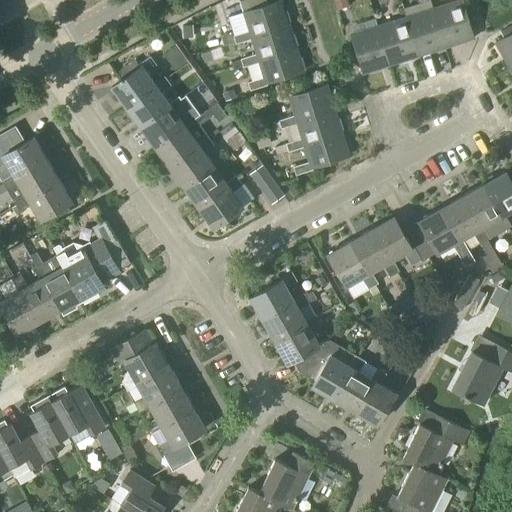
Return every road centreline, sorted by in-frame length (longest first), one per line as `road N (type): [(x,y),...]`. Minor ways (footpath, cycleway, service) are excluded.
road 1 (residential): [(195,276),(40,56)]
road 2 (residential): [(195,276),(396,164)]
road 3 (residential): [(396,164),(479,119),(458,78),(378,105)]
road 4 (residential): [(195,276),(0,386)]
road 5 (residential): [(380,468),(447,326)]
road 6 (residential): [(265,405),(195,276)]
road 7 (residential): [(380,468),(265,405)]
road 8 (residential): [(265,405),(195,511)]
